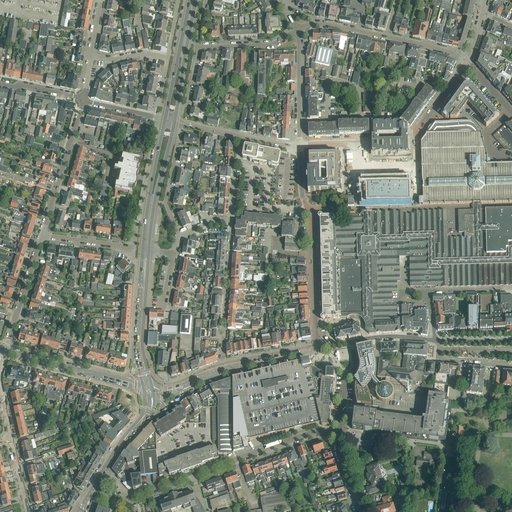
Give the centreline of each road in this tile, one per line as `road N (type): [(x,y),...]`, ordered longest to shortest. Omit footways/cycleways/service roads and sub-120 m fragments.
road 1 (residential): [(219,371),(318,345),(312,209)]
road 2 (residential): [(121,500),(316,430),(340,431)]
road 3 (residential): [(436,340),(350,341),(354,368),(344,380),(340,431)]
road 4 (residential): [(296,30),(323,23),(467,60)]
road 5 (residential): [(219,371),(230,221)]
road 6 (residential): [(41,234),(83,99)]
road 7 (tertiary): [(151,386),(141,345),(148,249)]
road 8 (tertiary): [(165,119),(142,249)]
road 9 (tertiary): [(148,249),(173,122)]
road 10 (tertiary): [(173,122),(195,0)]
road 11 (residential): [(5,351),(41,234)]
road 12 (tertiary): [(189,0),(165,119)]
